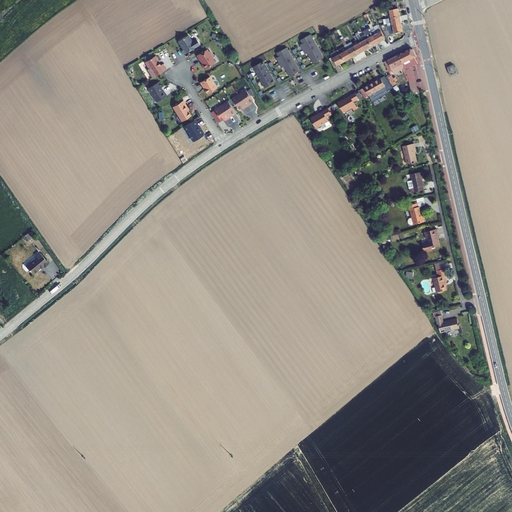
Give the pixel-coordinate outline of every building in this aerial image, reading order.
[(389,19),(400,16),(397,1),(390,5),(391,10),(390,10),(384,11),(385,15),(388,15),(389,19)] [(381,28),(402,24),(400,16),(389,19),(386,19),(387,24),(380,25),(381,28)] [(395,33),(403,32),(402,24),(381,28),(387,38),(391,35),(390,34),(395,33)] [(378,43),(386,39),(378,25),(373,28),(372,26),(370,27),(378,43)] [(372,47),(378,43),(370,27),(363,31),(365,34),(372,47)] [(365,50),(372,47),(365,34),(361,36),(358,32),(356,34),(356,35),(365,50)] [(316,43),(311,34),(300,40),(302,44),(300,45),(303,50),(316,43)] [(182,51),(184,54),(200,45),(196,39),(192,41),(189,35),(179,41),(184,50),(182,51)] [(358,44),(354,46),(358,54),(365,50),(356,35),(354,36),(358,44)] [(351,58),(358,54),(354,46),(352,42),(348,44),(347,45),(343,37),(341,39),(341,40),(343,42),(345,46),(347,50),(351,58)] [(316,43),(303,50),(305,55),(308,53),(310,56),(320,51),(316,43)] [(276,58),(279,63),(292,56),(287,48),(277,53),(279,57),(276,58)] [(207,49),(197,56),(200,61),(201,61),(203,64),(202,64),(205,69),(215,63),(212,57),(212,55),(210,51),(209,52),(207,49)] [(403,63),(414,58),(416,57),(413,49),(411,49),(399,54),(403,63)] [(338,66),(345,62),(340,54),(338,50),(330,54),(332,58),(329,59),(334,67),(338,66)] [(345,62),(351,58),(347,50),(345,52),(340,54),(345,62)] [(320,51),(310,56),(314,64),(324,58),(320,51)] [(396,70),(395,69),(401,66),(407,77),(409,76),(403,63),(399,54),(384,62),(390,73),(396,70)] [(151,74),(153,78),(161,73),(167,69),(163,64),(161,65),(158,60),(156,56),(145,62),(149,69),(150,68),(153,73),(151,74)] [(292,56),(279,63),(282,68),(284,67),(286,70),(296,64),(292,56)] [(412,67),(413,66),(418,64),(414,58),(403,63),(409,76),(412,93),(417,92),(414,71),(414,70),(412,70),(410,71),(410,68),(412,67)] [(268,69),(264,61),(253,67),(258,75),(268,69)] [(296,64),(286,70),(290,77),(300,71),(296,64)] [(448,70),(451,77),(457,74),(455,67),(453,64),(447,67),(448,70)] [(268,69),(258,75),(261,81),(271,75),(268,69)] [(386,76),(393,86),(398,83),(392,73),(386,76)] [(271,75),(261,81),(265,88),(276,83),(271,75)] [(210,77),(200,82),(203,86),(208,94),(217,88),(210,77)] [(380,78),(364,87),(371,99),(387,89),(380,78)] [(159,81),(148,88),(157,102),(167,96),(163,90),(161,88),(162,87),(159,81)] [(395,91),(399,97),(403,94),(402,92),(404,90),(402,87),(399,89),(397,85),(393,87),(395,91)] [(369,100),(371,99),(364,87),(362,88),(369,100)] [(246,90),(239,94),(247,106),(251,104),(250,103),(253,101),(246,90)] [(355,92),(338,103),(343,113),(352,108),(354,111),(358,109),(354,102),(359,99),(355,92)] [(239,94),(233,98),(240,109),(243,107),(244,108),(247,106),(239,94)] [(186,105),(184,100),(173,107),(182,121),(191,116),(188,111),(185,105),(186,105)] [(228,101),(222,105),(230,118),(233,116),(232,114),(236,112),(228,101)] [(215,110),(212,112),(214,116),(217,113),(222,121),(226,119),(227,120),(230,118),(222,105),(215,110)] [(328,108),(310,118),(316,128),(321,126),(323,129),(331,124),(325,115),(331,112),(328,108)] [(184,127),(193,141),(204,135),(195,120),(184,127)] [(417,125),(411,128),(413,133),(420,129),(417,125)] [(416,152),(415,143),(403,146),(407,164),(417,162),(415,152),(416,152)] [(424,190),(421,172),(411,174),(412,180),(407,181),(409,189),(410,189),(411,193),(424,190)] [(419,207),(417,203),(408,205),(412,218),(409,219),(408,221),(408,224),(411,226),(414,225),(425,222),(423,216),(420,206),(419,207)] [(429,231),(425,232),(426,238),(428,238),(429,241),(425,242),(423,244),(424,249),(427,250),(431,249),(431,248),(439,246),(437,236),(439,235),(437,229),(433,230),(432,226),(428,227),(429,231)] [(27,266),(33,274),(44,265),(45,267),(49,264),(40,253),(36,256),(38,257),(27,266)] [(438,277),(434,278),(436,287),(437,292),(438,292),(439,293),(442,292),(442,291),(447,290),(445,282),(447,282),(446,275),(444,269),(437,270),(438,277)] [(459,328),(457,318),(444,322),(442,315),(436,316),(437,324),(439,323),(441,332),(459,328)]
